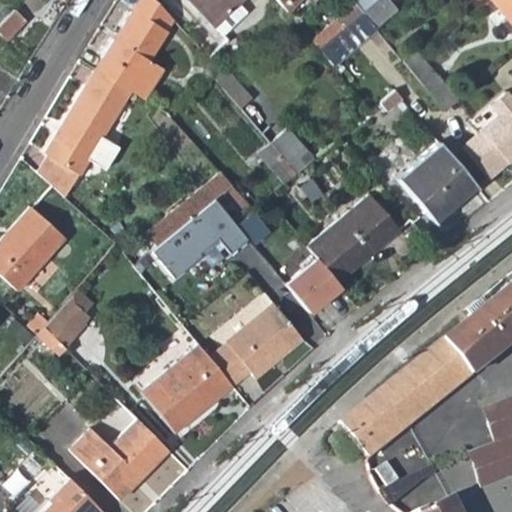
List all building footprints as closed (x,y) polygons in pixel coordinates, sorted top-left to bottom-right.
[(145,58),(171,18),(153,0),(137,0),(94,68),(129,91),(140,98),(159,67),(145,58)] [(249,16),(266,0),(189,0),(212,23),(235,1),(244,10),(249,16)] [(277,0),(286,10),(296,0),(277,0)] [(348,0),(358,12),(373,0),(348,0)] [(394,9),(386,0),(373,0),(358,12),(371,27),(394,9)] [(511,0),(490,0),(511,26),(511,0)] [(235,1),(212,23),(220,33),(244,10),(235,1)] [(12,11),(0,23),(0,35),(6,41),(24,23),(12,11)] [(351,43),(371,27),(358,12),(341,27),(339,29),(347,38),(351,43)] [(334,20),(310,40),(317,48),(339,29),(341,27),(334,20)] [(325,57),(347,38),(339,29),(317,48),(325,57)] [(413,50),(400,60),(442,112),(455,101),(413,50)] [(100,138),(129,91),(94,68),(43,153),(50,158),(38,173),(66,197),(88,157),(100,138)] [(267,125),(220,68),(212,75),(261,131),(267,125)] [(504,163),(511,155),(511,95),(499,107),(502,111),(477,132),(504,163)] [(281,124),(265,137),(268,142),(293,171),(309,159),(281,124)] [(504,163),(477,132),(458,148),(484,179),(504,163)] [(118,149),(100,138),(88,157),(106,172),(118,149)] [(257,152),(281,182),(293,171),(268,142),(257,152)] [(438,143),(414,162),(451,206),(475,187),(438,143)] [(432,222),(451,206),(414,162),(395,178),(432,222)] [(217,171),(198,187),(209,201),(211,199),(229,184),(217,171)] [(198,187),(143,234),(153,247),(209,201),(198,187)] [(367,193),(304,245),(313,256),(336,282),(397,230),(367,193)] [(153,247),(149,250),(171,277),(199,257),(196,252),(215,237),(228,252),(244,240),(211,199),(209,201),(153,247)] [(253,240),(269,228),(253,208),(237,221),(253,240)] [(27,209),(0,238),(0,280),(13,292),(60,238),(27,209)] [(143,234),(120,253),(130,266),(149,250),(153,247),(143,234)] [(340,286),(336,282),(313,256),(284,282),(309,311),(340,286)] [(511,272),(463,313),(467,318),(511,282),(511,272)] [(511,282),(467,318),(337,424),(365,459),(468,377),(511,341),(511,282)] [(49,319),(45,324),(67,346),(92,315),(86,311),(95,300),(78,287),(49,319)] [(267,307),(204,357),(225,386),(242,372),(248,378),(295,341),(267,307)] [(39,310),(28,323),(37,332),(45,324),(49,319),(39,310)] [(45,324),(37,332),(62,354),(67,346),(45,324)] [(213,398),(226,387),(225,386),(204,357),(195,346),(138,392),(169,432),(197,411),(192,405),(209,392),(213,398)] [(511,397),(484,408),(497,442),(511,436),(511,397)] [(113,501),(164,453),(134,421),(105,449),(87,431),(64,452),(113,501)] [(511,476),(511,436),(497,442),(469,452),(483,487),(511,476)] [(375,471),(387,488),(397,481),(385,464),(375,471)] [(95,511),(65,479),(30,511),(95,511)] [(456,511),(449,498),(421,511),(456,511)]
